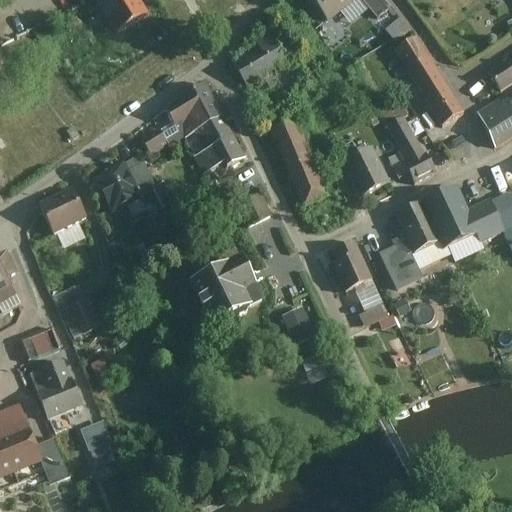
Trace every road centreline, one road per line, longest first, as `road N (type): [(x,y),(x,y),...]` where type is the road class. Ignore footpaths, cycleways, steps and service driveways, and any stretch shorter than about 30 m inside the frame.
road 1 (residential): [(217,65),(308,256),(491,163)]
road 2 (residential): [(217,65),(0,226)]
